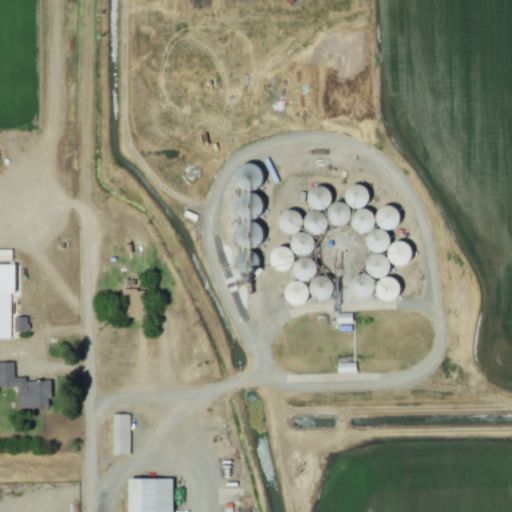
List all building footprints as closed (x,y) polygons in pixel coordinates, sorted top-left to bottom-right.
[(357,293),(403,302),(381,231),(399,225),(394,208),(388,207),(371,212),(368,200),(370,188),(354,185),(348,186),(346,200),(333,204),(327,183),(306,189),(313,212),(306,214),(282,210),(278,230),(293,233),(290,248),(274,245),(271,261),(272,267),(293,271),(286,307),(332,292),(313,248),(316,234),(340,226),(369,232),(357,293)] [(400,237),(386,249),(400,266),(415,254),(400,237)] [(0,291),(14,291),(14,264),(0,264),(0,291)] [(121,289),(122,316),(142,315),(141,288),(121,289)] [(26,316),(12,316),(12,330),(26,330),(26,316)] [(17,407),(50,406),(49,379),(24,380),(24,376),(12,377),(12,362),(0,362),(0,387),(16,387),(17,407)] [(111,454),(128,454),(128,413),(111,413),(111,454)] [(172,511),(172,478),(128,478),(127,511),(172,511)]
